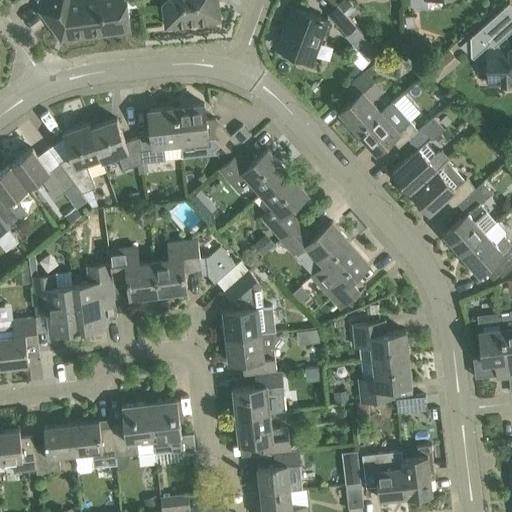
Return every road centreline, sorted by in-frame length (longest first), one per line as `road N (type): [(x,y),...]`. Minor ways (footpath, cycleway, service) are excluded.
road 1 (tertiary): [(238,72),(288,109),(426,267),(450,332),(460,409)]
road 2 (residential): [(215,511),(192,356),(176,349),(119,355),(76,391),(0,399)]
road 3 (tertiary): [(46,85),(175,65),(238,72)]
